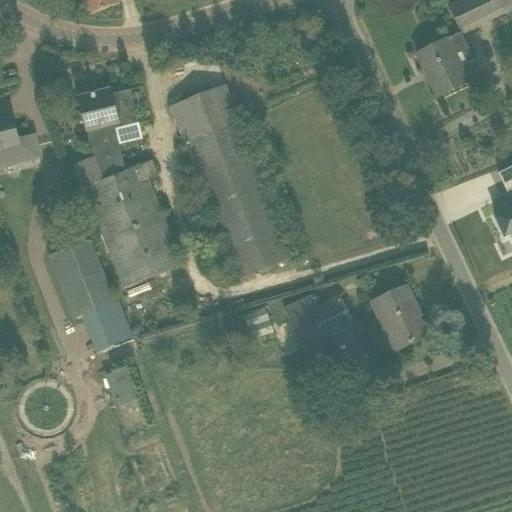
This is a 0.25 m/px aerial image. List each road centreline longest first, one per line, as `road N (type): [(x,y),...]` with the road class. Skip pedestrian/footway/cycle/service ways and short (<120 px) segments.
road 1 (unclassified): [(511,376),(339,0)]
road 2 (tertiary): [(0,6),(58,34),(131,39),(270,0)]
